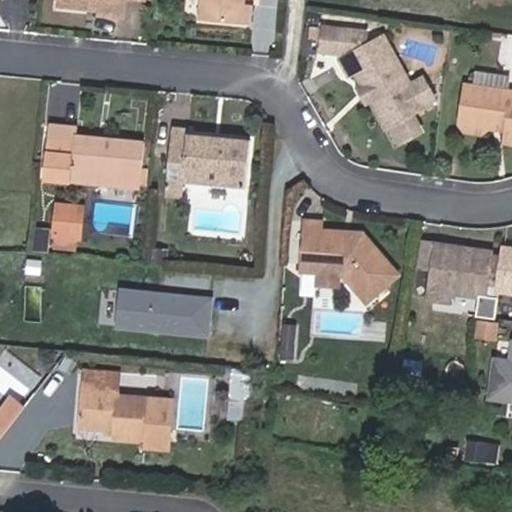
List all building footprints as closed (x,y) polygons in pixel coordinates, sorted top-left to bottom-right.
[(128,0),(140,1),(140,0),(69,0),(69,7),(95,10),(94,14),(118,17),(120,0),(128,0)] [(237,3),(237,0),(194,0),(192,20),(244,25),(247,5),(237,3)] [(405,113),(417,107),(377,34),(360,43),(352,29),(313,24),(310,50),(328,52),(342,75),(349,71),(379,126),(383,124),(392,142),(414,131),(405,113)] [(502,120),(500,131),(499,143),(511,144),(511,89),(461,82),(454,123),(463,124),(473,126),(482,128),(484,117),(502,120)] [(482,128),(500,131),(502,120),(484,117),(482,128)] [(473,126),(463,124),(463,131),(473,133),(473,126)] [(188,152),(190,133),(191,127),(173,125),(171,152),(188,152)] [(94,147),(95,139),(73,136),(74,131),(58,129),(54,158),(70,160),(68,182),(138,190),(143,144),(105,140),(105,147),(94,147)] [(251,138),(225,136),(224,142),(209,141),(209,134),(190,133),(188,152),(171,152),(168,179),(185,181),(247,186),(251,138)] [(105,140),(95,139),(94,147),(105,147),(105,140)] [(184,195),(185,181),(168,179),(167,193),(184,195)] [(33,247),(79,250),(82,202),(50,200),(48,231),(34,230),(33,247)] [(336,263),(345,275),(367,304),(400,276),(365,234),(324,230),(324,223),(305,222),(302,272),(325,274),(336,263)] [(431,272),(435,246),(423,244),(419,270),(431,272)] [(491,280),(502,281),(505,261),(493,260),(494,254),(435,246),(431,272),(426,305),(450,309),(451,299),(487,302),(489,294),(491,280)] [(505,261),(502,281),(500,296),(511,297),(511,253),(506,252),(505,261)] [(325,274),(345,275),(336,263),(325,274)] [(500,296),(502,281),(491,280),(489,294),(500,296)] [(207,334),(210,300),(121,292),(118,327),(207,334)] [(494,339),(496,322),(477,320),(475,336),(494,339)] [(296,359),(299,324),(279,323),(277,358),(296,359)] [(511,346),(509,365),(494,363),(488,401),(511,404),(511,346)] [(95,372),(94,387),(129,390),(130,375),(95,372)] [(119,437),(154,440),(159,398),(128,394),(129,390),(94,387),(89,386),(85,426),(120,430),(119,437)] [(0,413),(0,417),(11,426),(26,405),(13,395),(0,413)] [(0,437),(1,438),(11,426),(0,417),(0,437)] [(496,463),(499,443),(466,439),(463,458),(496,463)]
